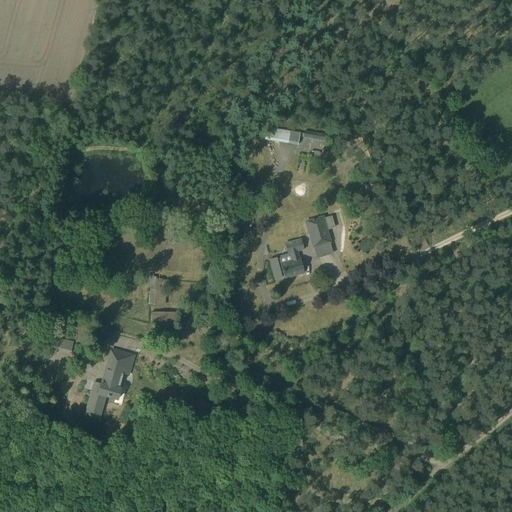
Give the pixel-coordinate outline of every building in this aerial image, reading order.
[(269,136),(296,142),(298,132),(271,126),(269,136)] [(305,221),(312,248),(331,243),(324,216),(305,221)] [(285,278),(303,273),(297,251),(303,250),(300,239),(285,243),(288,254),(280,256),(280,258),(276,259),(276,258),(270,260),(275,279),(281,278),(281,277),(284,276),(285,278)] [(166,254),(166,267),(186,268),(186,255),(166,254)] [(148,304),(163,304),(163,288),(147,288),(148,304)] [(151,325),(175,325),(175,312),(151,312),(151,325)] [(101,384),(95,382),(85,416),(100,420),(105,398),(118,401),(122,388),(119,387),(123,374),(128,375),(134,356),(111,350),(102,384),(101,384)]
